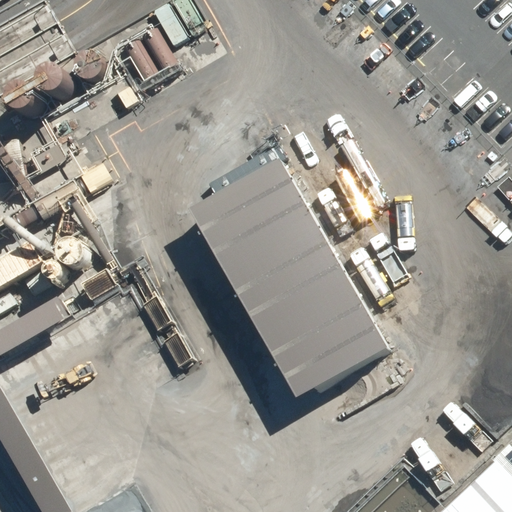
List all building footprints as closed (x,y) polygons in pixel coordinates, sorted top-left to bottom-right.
[(186,67),(161,29),(125,52),(151,91),(186,67)] [(107,83),(90,50),(6,93),(23,126),(107,83)] [(116,184),(105,163),(81,176),(93,197),(116,184)] [(382,364),(272,174),(174,230),(284,420),(382,364)] [(0,359),(1,361),(0,361),(0,438),(40,511),(80,511),(132,484),(165,363),(124,296),(69,326),(58,305),(0,335),(0,359)] [(511,511),(511,466),(463,511),(511,511)]
